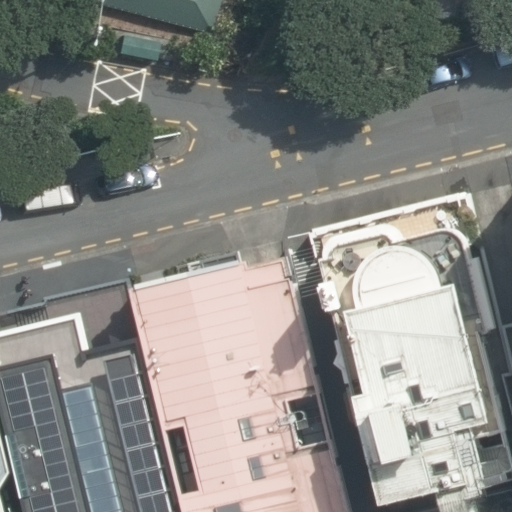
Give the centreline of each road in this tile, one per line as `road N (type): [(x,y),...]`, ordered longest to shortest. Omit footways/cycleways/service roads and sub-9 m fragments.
road 1 (residential): [(313,160),(222,112),(0,74)]
road 2 (residential): [(313,160),(0,237)]
road 3 (residential): [(511,112),(313,160)]
